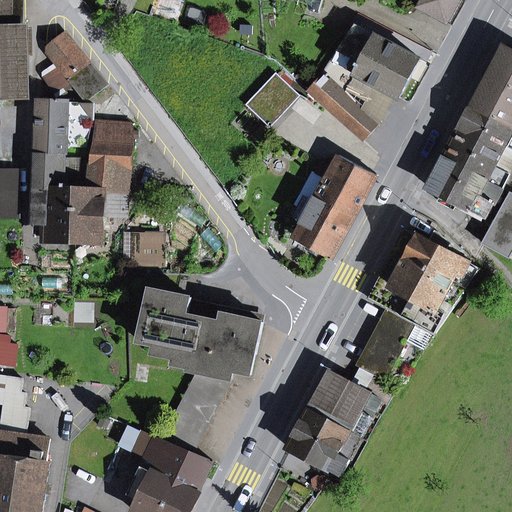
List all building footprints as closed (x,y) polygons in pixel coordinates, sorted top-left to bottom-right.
[(13,0),(0,0),(0,96),(27,96),(26,57),(25,28),(24,28),(13,29),(13,0)] [(13,0),(13,29),(24,28),(25,0),(13,0)] [(307,0),(310,11),(320,14),(323,0),(307,0)] [(422,0),(418,7),(447,23),(459,0),(422,0)] [(364,141),(380,125),(378,124),(346,95),(357,75),(397,96),(400,98),(421,59),(357,25),(324,76),(310,91),(364,141)] [(26,57),(34,57),(33,28),(25,28),(26,57)] [(71,83),(86,102),(109,85),(66,33),(48,48),(48,52),(58,66),(71,83)] [(488,78),(511,90),(511,49),(505,45),(488,78)] [(71,83),(58,66),(44,77),(57,94),(71,83)] [(277,73),(246,105),(271,128),(302,96),(277,73)] [(346,95),(378,124),(397,96),(357,75),(346,95)] [(511,90),(488,78),(473,108),(511,129),(511,90)] [(88,103),(40,101),(38,153),(65,153),(80,154),(88,103)] [(511,148),(511,129),(473,108),(462,129),(503,151),(505,145),(511,148)] [(133,125),(97,122),(93,159),(92,164),(126,167),(132,168),(134,147),(133,125)] [(510,175),(494,166),(503,151),(462,129),(446,158),(503,188),(510,175)] [(494,166),(510,175),(511,170),(511,148),(505,145),(503,151),(494,166)] [(47,237),(47,240),(76,241),(79,159),(65,159),(65,153),(38,153),(36,224),(37,224),(48,225),(47,237)] [(334,258),(378,176),(340,155),(315,201),(305,196),(298,209),(308,214),(295,237),(334,258)] [(487,219),(504,189),(503,188),(446,158),(430,189),(442,195),(439,201),(455,209),(458,203),(487,219)] [(105,204),(123,204),(126,167),(92,164),(93,159),(79,159),(76,241),(103,242),(104,214),(105,204)] [(0,199),(0,218),(17,218),(17,172),(0,171),(0,199)] [(484,244),(509,258),(511,252),(511,192),(511,193),(484,244)] [(104,214),(122,215),(123,204),(105,204),(104,214)] [(36,237),(47,237),(48,225),(37,224),(36,237)] [(440,235),(434,245),(430,243),(406,230),(370,299),(392,310),(362,366),(373,373),(370,378),(384,386),(417,324),(428,330),(439,309),(454,282),(467,289),(480,269),(446,251),(450,245),(440,235)] [(440,235),(436,232),(430,243),(434,245),(440,235)] [(165,237),(135,235),(135,265),(164,265),(165,237)] [(190,308),(192,299),(152,291),(142,342),(159,345),(157,353),(177,358),(175,364),(192,368),(192,370),(199,371),(164,440),(171,443),(192,453),(231,378),(233,379),(234,372),(251,374),(264,324),(209,312),(207,320),(193,317),(188,316),(190,308)] [(264,324),(265,315),(192,299),(190,308),(188,316),(193,317),(207,320),(209,312),(264,324)] [(428,330),(436,334),(447,314),(439,309),(428,330)] [(0,364),(16,366),(18,345),(5,344),(6,337),(0,336),(0,364)] [(384,386),(370,378),(373,373),(362,366),(352,384),(383,401),(388,404),(395,392),(384,386)] [(377,413),(383,401),(352,384),(331,372),(311,410),(363,438),(369,441),(382,417),(377,413)] [(28,394),(22,394),(24,380),(0,376),(0,404),(1,405),(0,412),(0,432),(1,433),(27,437),(32,409),(26,408),(28,394)] [(290,448),(342,477),(363,438),(311,410),(290,448)] [(1,433),(0,437),(0,511),(41,511),(48,465),(47,465),(51,440),(27,437),(1,433)] [(147,457),(161,464),(170,445),(156,439),(147,457)] [(191,511),(200,495),(199,495),(214,463),(192,453),(171,443),(170,445),(161,464),(147,457),(140,473),(152,479),(136,511),(191,511)]
